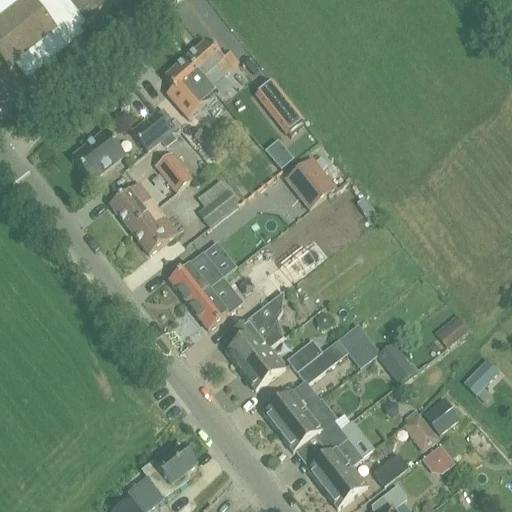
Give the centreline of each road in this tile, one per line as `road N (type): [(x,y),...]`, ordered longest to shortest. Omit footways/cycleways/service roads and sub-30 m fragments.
road 1 (unclassified): [(279,511),(0,149)]
road 2 (unknown): [(2,152),(183,0)]
